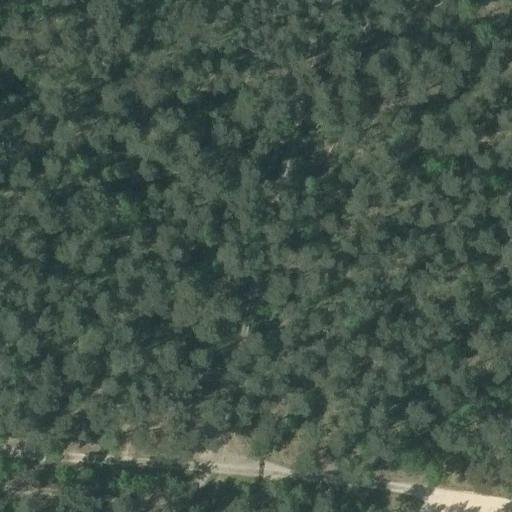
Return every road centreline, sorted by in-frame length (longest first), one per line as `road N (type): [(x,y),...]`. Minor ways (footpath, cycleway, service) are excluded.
road 1 (track): [(208,466),(425,492)]
road 2 (track): [(0,451),(208,466)]
road 3 (unknown): [(0,483),(204,495)]
